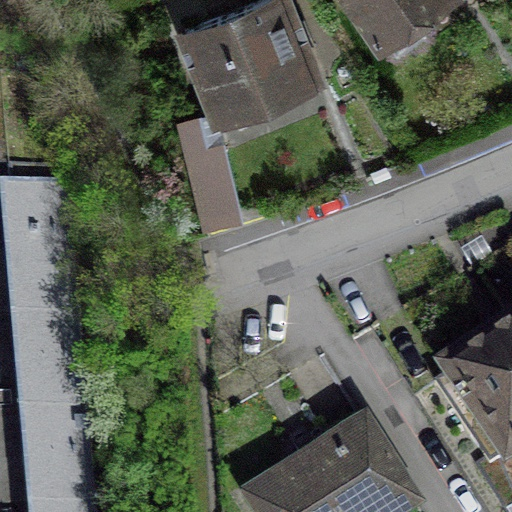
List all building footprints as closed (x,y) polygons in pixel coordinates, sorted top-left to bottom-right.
[(281,0),(256,0),(184,29),(220,118),(230,114),(240,125),(263,116),(263,101),(314,81),(281,0)] [(353,0),(382,40),(388,36),(396,48),(425,28),(417,16),(440,0),(353,0)] [(50,67),(0,71),(0,89),(5,140),(55,135),(50,67)] [(55,135),(5,140),(9,184),(0,185),(0,198),(18,405),(86,400),(64,160),(58,160),(55,135)] [(222,144),(188,152),(202,214),(236,206),(222,144)] [(511,321),(450,364),(453,368),(434,381),(488,458),(491,463),(511,449),(511,321)] [(94,511),(86,400),(18,405),(27,511),(94,511)] [(404,511),(417,505),(359,412),(313,440),(319,449),(246,494),(257,511),(404,511)] [(511,449),(491,463),(488,458),(479,464),(511,511),(511,449)]
